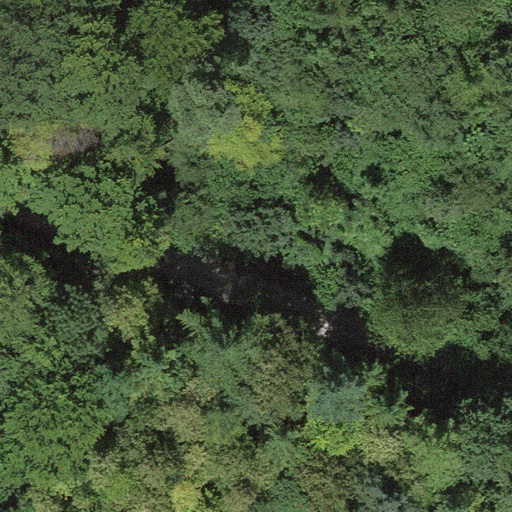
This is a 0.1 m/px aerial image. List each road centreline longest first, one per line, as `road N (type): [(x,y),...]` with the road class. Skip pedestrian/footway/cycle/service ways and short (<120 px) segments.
road 1 (track): [(511,391),(375,352),(160,270),(0,195)]
road 2 (track): [(160,270),(511,279)]
